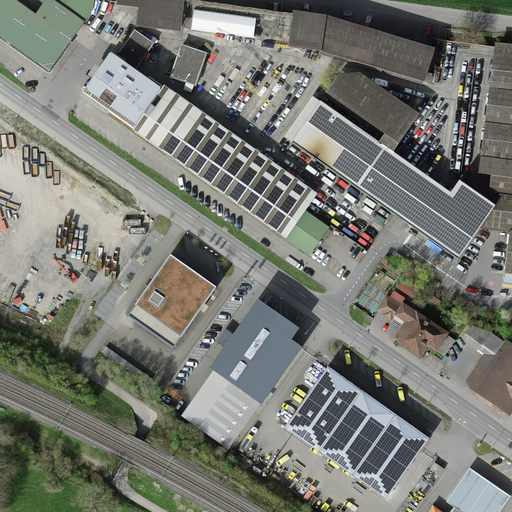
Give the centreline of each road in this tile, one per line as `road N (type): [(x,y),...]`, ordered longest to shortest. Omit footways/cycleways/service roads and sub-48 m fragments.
road 1 (primary): [(186,214),(511,442)]
road 2 (unclassified): [(139,439),(139,405),(80,367),(186,214)]
road 3 (primary): [(0,86),(186,214)]
road 4 (residential): [(324,0),(511,24)]
